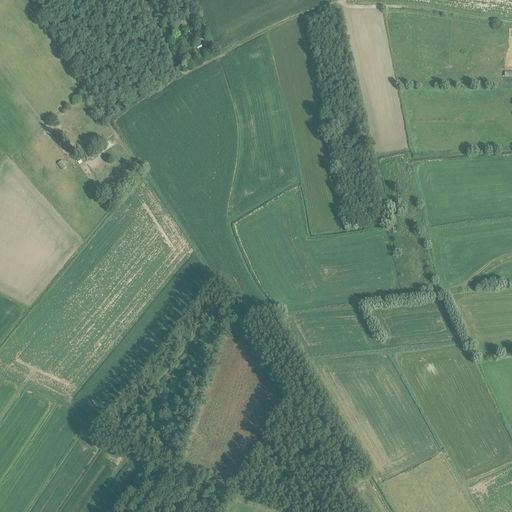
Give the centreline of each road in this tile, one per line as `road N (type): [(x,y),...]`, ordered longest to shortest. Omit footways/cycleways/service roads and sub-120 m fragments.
road 1 (track): [(145,0),(182,78),(340,3)]
road 2 (track): [(340,3),(511,21)]
